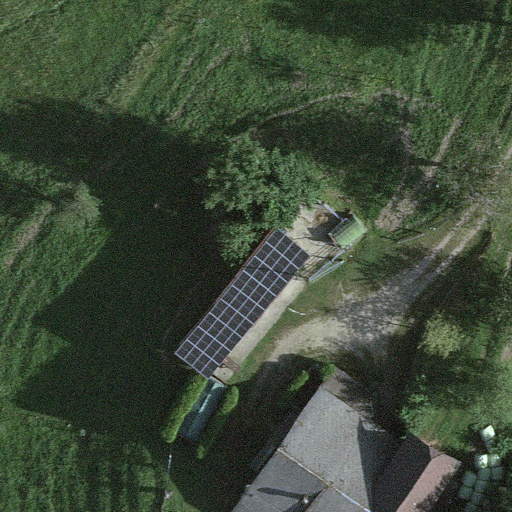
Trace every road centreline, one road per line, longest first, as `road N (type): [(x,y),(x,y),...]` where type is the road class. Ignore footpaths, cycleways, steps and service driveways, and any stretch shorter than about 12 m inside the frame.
road 1 (track): [(421,277),(351,314),(299,357),(242,429),(228,511)]
road 2 (track): [(421,277),(511,158)]
